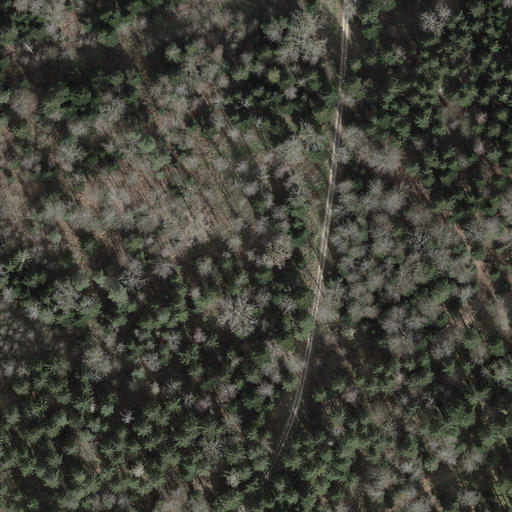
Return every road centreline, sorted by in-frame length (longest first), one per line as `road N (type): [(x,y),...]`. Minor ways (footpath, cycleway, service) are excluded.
road 1 (track): [(239,511),(269,470),(305,366),(344,0)]
road 2 (track): [(369,511),(511,433)]
